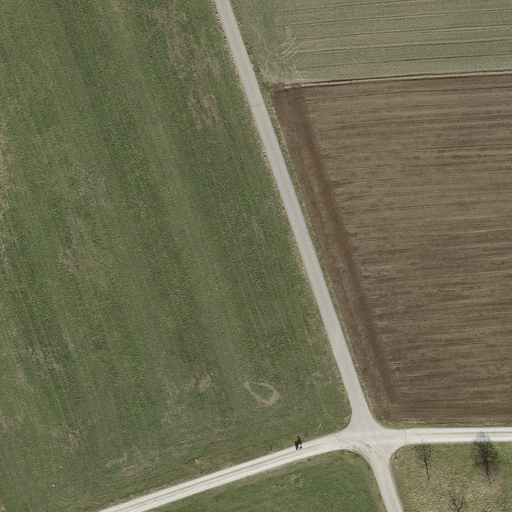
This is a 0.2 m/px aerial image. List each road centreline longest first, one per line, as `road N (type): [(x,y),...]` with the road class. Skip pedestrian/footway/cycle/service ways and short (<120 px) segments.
road 1 (track): [(221,0),(395,511)]
road 2 (track): [(117,511),(330,443),(511,436)]
